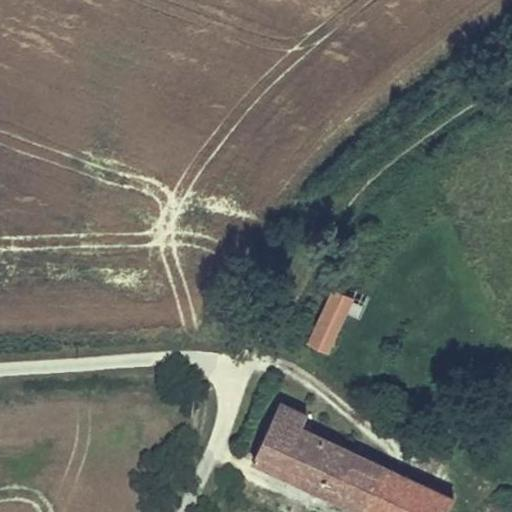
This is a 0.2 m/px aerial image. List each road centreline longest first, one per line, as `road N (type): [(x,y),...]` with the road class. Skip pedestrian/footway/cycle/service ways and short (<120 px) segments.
road 1 (track): [(232,368),(258,343),(337,215),(384,165),(511,77)]
road 2 (unclassified): [(183,511),(221,422),(232,368),(173,358),(0,368)]
